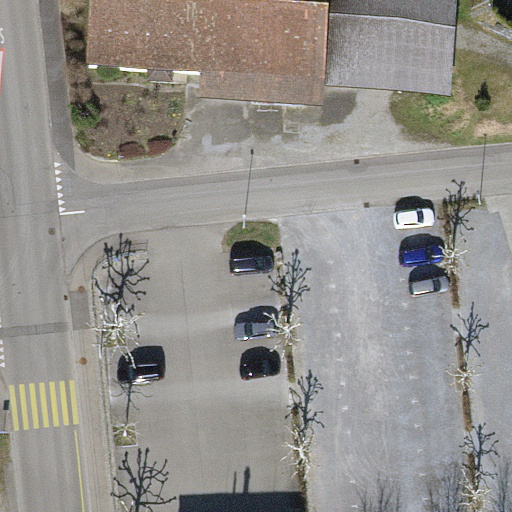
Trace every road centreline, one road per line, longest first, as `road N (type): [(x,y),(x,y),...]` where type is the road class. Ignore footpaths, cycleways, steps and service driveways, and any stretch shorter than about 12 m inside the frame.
road 1 (residential): [(26,219),(511,171)]
road 2 (tertiary): [(5,0),(26,219)]
road 3 (tertiary): [(37,296),(62,511)]
